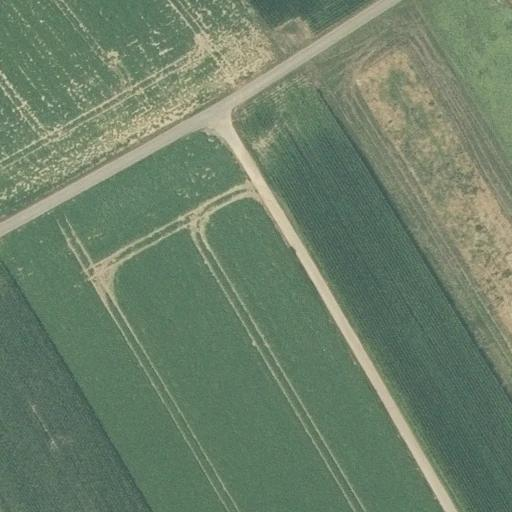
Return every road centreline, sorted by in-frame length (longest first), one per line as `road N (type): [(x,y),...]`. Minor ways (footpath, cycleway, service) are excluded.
road 1 (track): [(448,511),(215,115)]
road 2 (track): [(0,233),(215,115),(395,0)]
